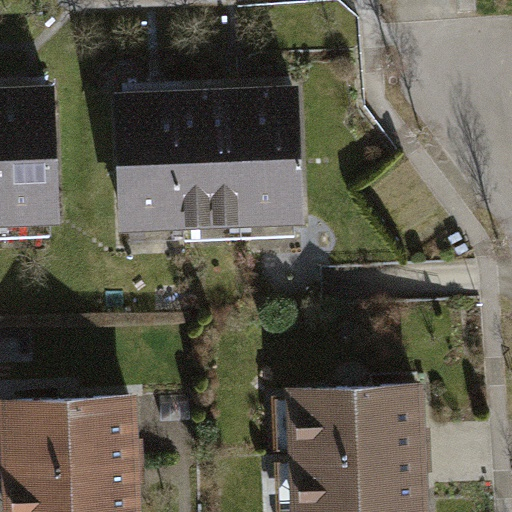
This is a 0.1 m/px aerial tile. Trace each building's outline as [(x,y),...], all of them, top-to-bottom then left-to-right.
[(55,86),(0,89),(0,212),(1,228),(62,225),(55,86)] [(298,97),(241,100),(247,230),(304,227),(298,97)] [(241,100),(184,103),(190,233),(247,230),(241,100)] [(184,103),(128,106),(135,236),(190,233),(184,103)] [(296,470),(434,464),(431,397),(293,403),(296,470)] [(146,476),(143,410),(4,416),(8,483),(146,476)] [(436,511),(434,464),(296,470),(297,511),(436,511)] [(147,511),(146,476),(8,483),(9,511),(147,511)]
